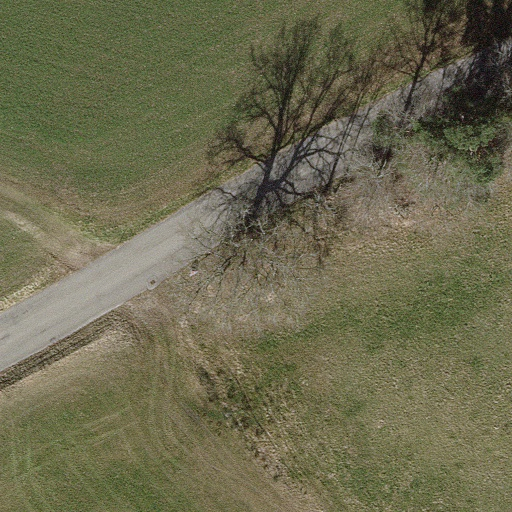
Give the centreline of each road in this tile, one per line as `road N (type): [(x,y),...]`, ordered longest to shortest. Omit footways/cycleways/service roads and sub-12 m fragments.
road 1 (unclassified): [(0,342),(388,123),(511,66)]
road 2 (track): [(111,282),(0,195)]
